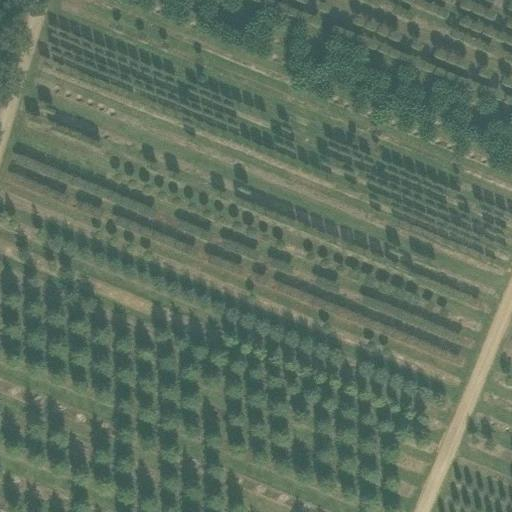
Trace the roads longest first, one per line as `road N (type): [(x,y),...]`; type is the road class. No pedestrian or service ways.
road 1 (track): [(415,511),(511,286)]
road 2 (track): [(0,164),(49,0)]
